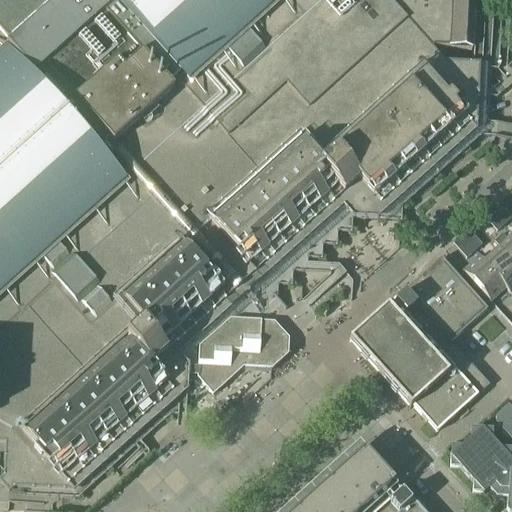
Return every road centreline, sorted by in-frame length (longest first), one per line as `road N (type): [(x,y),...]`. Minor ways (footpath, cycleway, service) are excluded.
road 1 (residential): [(456,511),(416,467),(510,383),(482,352)]
road 2 (residential): [(378,285),(511,170)]
